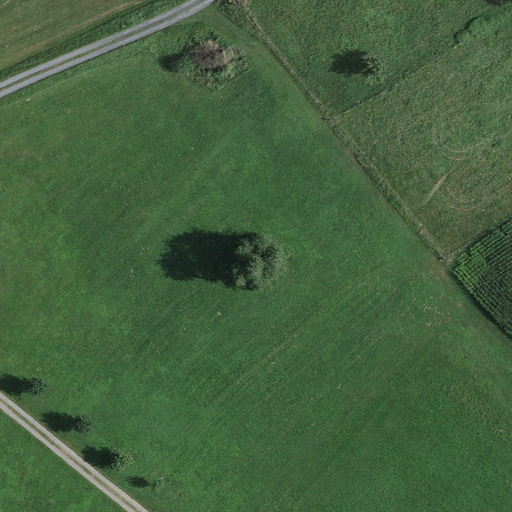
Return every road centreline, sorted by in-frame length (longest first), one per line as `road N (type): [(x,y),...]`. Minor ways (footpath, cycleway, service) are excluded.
road 1 (track): [(0,89),(199,0)]
road 2 (track): [(0,401),(141,511)]
